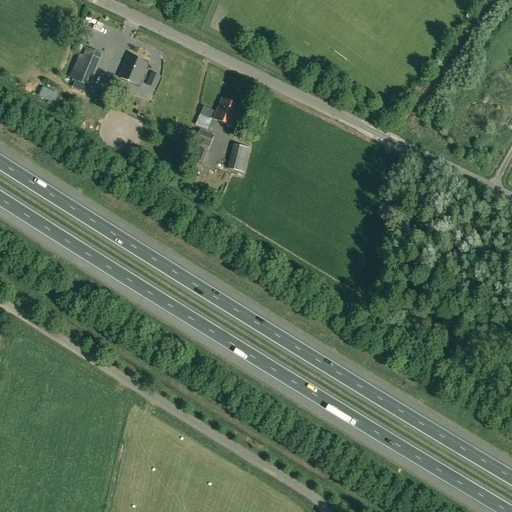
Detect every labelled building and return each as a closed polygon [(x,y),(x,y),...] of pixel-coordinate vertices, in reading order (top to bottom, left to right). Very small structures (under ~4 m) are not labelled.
[(102,55),(87,49),(78,72),(92,78),(102,55)] [(139,86),(148,64),(128,55),(118,77),(139,86)] [(57,94),(46,90),(43,97),(54,102),(57,94)] [(242,107),(222,99),(213,119),(233,127),(242,107)] [(197,126),(206,130),(211,119),(202,115),(197,126)] [(203,163),(210,147),(214,136),(200,130),(196,141),(200,143),(193,160),(203,163)] [(229,169),(242,173),(248,148),(235,145),(229,169)]
